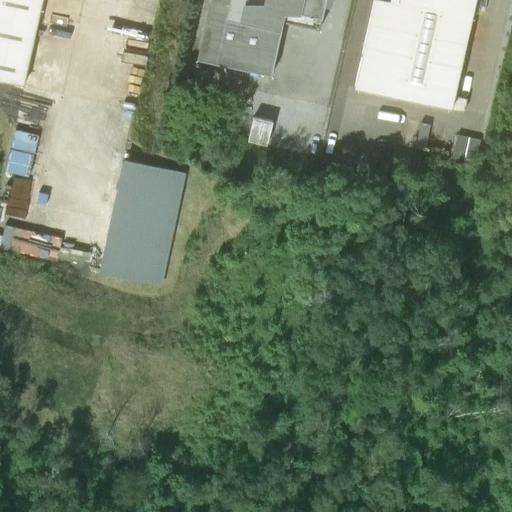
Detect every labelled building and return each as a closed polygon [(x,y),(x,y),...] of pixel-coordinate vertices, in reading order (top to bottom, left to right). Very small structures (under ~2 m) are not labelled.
[(41,0),(0,0),(0,80),(22,86),(41,0)] [(326,0),(213,0),(201,60),(272,74),(284,13),(322,21),(326,0)] [(390,0),(390,1),(386,0),(373,0),(354,90),(452,111),(476,0),(390,0)] [(252,138),(271,143),(277,119),(258,115),(252,138)] [(157,170),(125,163),(101,274),(159,286),(183,175),(157,170)] [(63,246),(65,224),(30,221),(29,243),(63,246)]
